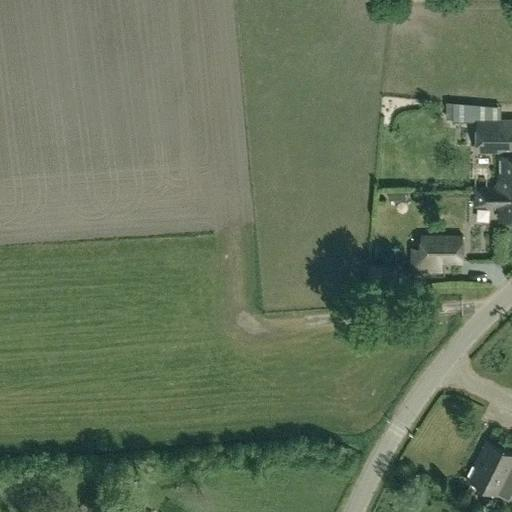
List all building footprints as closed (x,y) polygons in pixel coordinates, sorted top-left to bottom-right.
[(511,117),(500,118),(501,107),(453,102),(453,120),(476,120),(476,152),(511,152),(511,117)] [(500,187),(511,187),(511,155),(501,155),(500,187)] [(511,187),(500,187),(500,219),(511,219),(511,187)] [(463,234),(420,233),(420,246),(410,246),(410,274),(413,274),(413,281),(430,281),(430,271),(442,272),(442,264),(463,264),(463,234)] [(369,262),(366,290),(393,293),(395,264),(369,262)] [(484,457),(472,480),(499,493),(511,466),(511,452),(489,441),(481,456),(484,457)]
